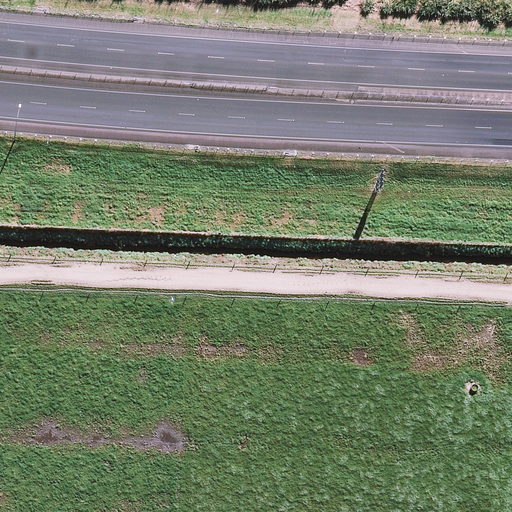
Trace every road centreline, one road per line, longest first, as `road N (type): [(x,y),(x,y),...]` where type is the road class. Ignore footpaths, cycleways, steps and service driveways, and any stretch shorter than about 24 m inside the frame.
road 1 (motorway): [(0,39),(511,71)]
road 2 (motorway): [(511,135),(0,108)]
